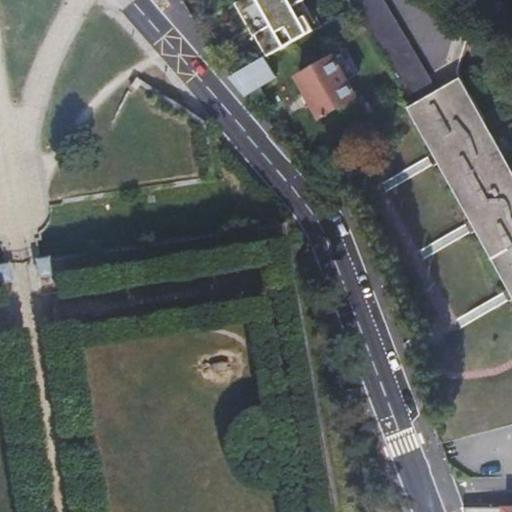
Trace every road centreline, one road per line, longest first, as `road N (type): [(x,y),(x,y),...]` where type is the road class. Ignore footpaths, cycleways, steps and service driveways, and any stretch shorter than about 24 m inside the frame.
road 1 (residential): [(129,0),(305,212),(417,488)]
road 2 (track): [(15,221),(44,82),(84,0)]
road 3 (track): [(27,316),(58,511)]
